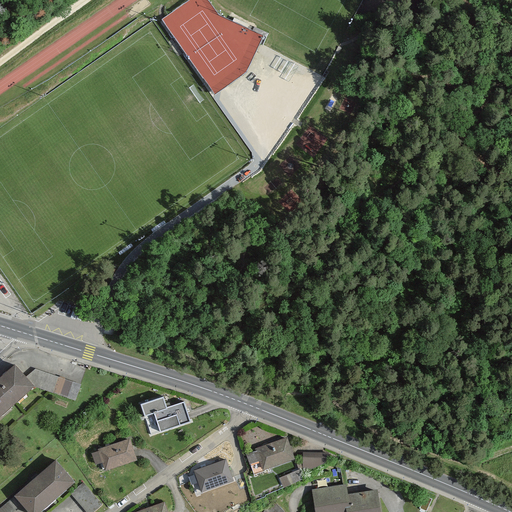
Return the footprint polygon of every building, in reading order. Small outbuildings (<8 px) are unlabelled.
[(0,416),(34,384),(14,363),(0,375),(0,416)] [(145,412),(153,435),(192,422),(184,399),(145,412)] [(131,438),(90,451),(95,466),(101,464),(103,470),(138,460),(131,438)] [(295,462),(287,439),(246,452),(250,466),(261,462),(264,472),(295,462)] [(327,464),(325,449),(306,452),(308,467),(327,464)] [(55,458),(13,495),(27,511),(38,511),(75,481),(55,458)] [(234,481),(225,459),(190,471),(199,494),(234,481)] [(285,475),(288,484),(305,478),(302,469),(285,475)] [(85,482),(73,493),(90,511),(93,511),(104,503),(85,482)] [(346,485),(312,488),(314,511),(348,511),(346,494),(346,485)] [(346,494),(348,511),(381,511),(378,489),(346,494)] [(132,511),(168,511),(165,500),(132,509),(132,511)] [(263,511),(286,511),(275,500),(263,511)]
